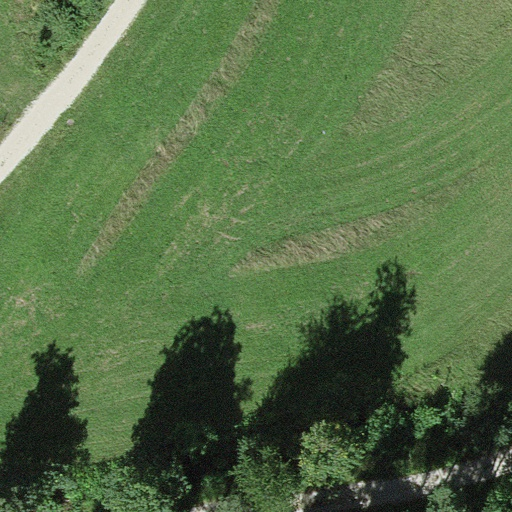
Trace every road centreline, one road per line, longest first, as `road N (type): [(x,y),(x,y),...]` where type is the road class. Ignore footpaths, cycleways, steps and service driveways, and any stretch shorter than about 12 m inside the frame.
road 1 (track): [(214,511),(332,475),(511,437)]
road 2 (track): [(0,157),(121,0)]
